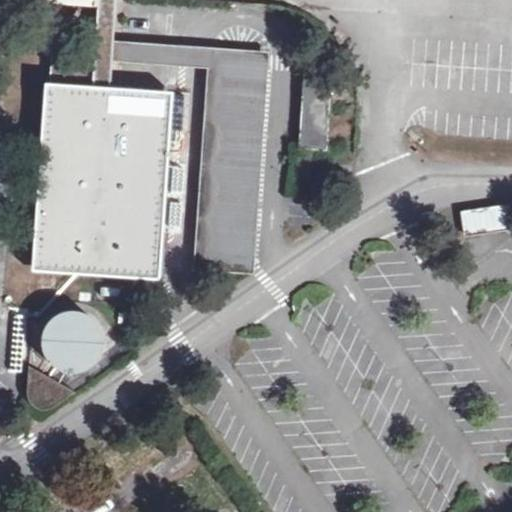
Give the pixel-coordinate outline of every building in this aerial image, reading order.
[(118,0),(97,0),(90,93),(112,95),(114,62),(115,46),(118,0)] [(115,46),(114,62),(214,68),(207,168),(259,172),(267,57),(115,46)] [(336,67),(315,65),(307,151),(329,153),(336,67)] [(172,99),(112,95),(90,93),(49,90),(36,272),(158,280),(172,99)] [(294,154),(292,184),(314,185),(316,156),(294,154)] [(259,172),(207,168),(200,270),(251,274),(259,172)] [(511,208),(466,216),(469,238),(511,231),(511,208)] [(88,316),(74,313),(70,313),(61,315),(53,320),(46,326),(40,342),(40,350),(42,359),(51,370),(58,376),(69,379),(78,379),(93,372),(101,364),(106,348),(106,341),(103,333),(99,325),(94,320),(88,316)] [(55,409),(75,395),(30,370),(29,396),(33,405),(37,409),(43,411),(55,409)]
